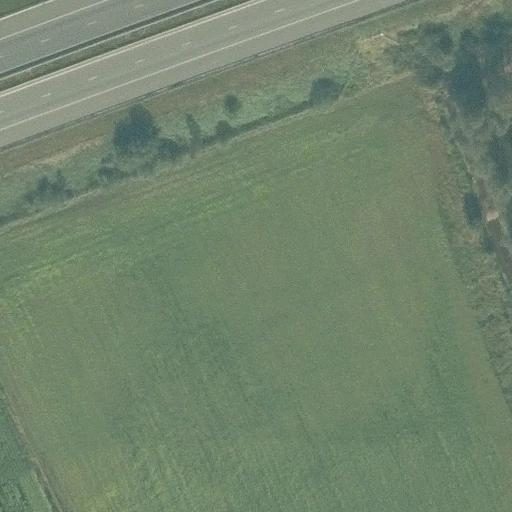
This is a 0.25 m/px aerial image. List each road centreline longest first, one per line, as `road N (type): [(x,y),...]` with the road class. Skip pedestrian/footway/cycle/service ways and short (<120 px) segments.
road 1 (motorway): [(0,113),(311,0)]
road 2 (motorway): [(153,0),(0,56)]
